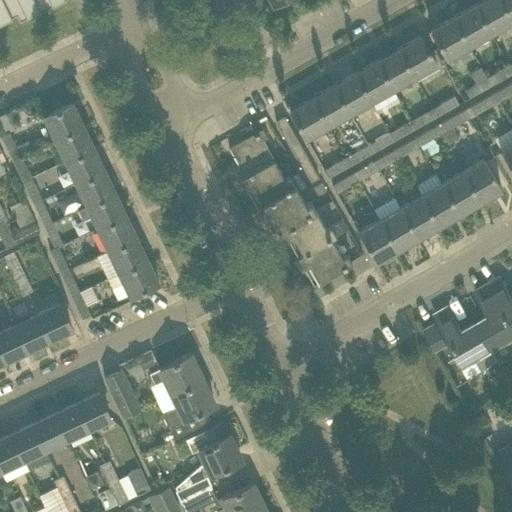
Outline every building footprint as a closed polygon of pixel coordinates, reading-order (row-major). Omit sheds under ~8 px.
[(0,0),(0,22),(16,14),(19,21),(60,0),(0,0)] [(480,0),(474,4),(490,32),(511,20),(500,0),(480,0)] [(511,0),(500,0),(511,20),(511,19),(511,0)] [(453,16),(469,44),(490,32),(474,4),(453,16)] [(446,57),(469,44),(453,16),(430,29),(446,57)] [(420,34),(398,47),(414,75),(436,63),(420,34)] [(376,59),(392,88),(414,75),(398,47),(376,59)] [(355,71),(371,100),(392,88),(376,59),(355,71)] [(487,76),(491,85),(511,73),(511,70),(508,64),(487,76)] [(371,100),(355,71),(333,84),(349,112),(371,100)] [(491,85),(487,76),(464,89),(469,97),(491,85)] [(511,91),(511,81),(495,91),(500,99),(511,91)] [(349,112),(333,84),(311,96),(328,124),(349,112)] [(478,111),(500,99),(495,91),(474,103),(478,111)] [(432,107),(436,115),(459,102),(454,94),(432,107)] [(305,137),(328,124),(311,96),(289,109),(305,137)] [(51,133),(53,138),(83,124),(72,101),(42,115),(51,133)] [(410,119),(415,128),(436,115),(432,107),(410,119)] [(436,124),(440,132),(469,116),(464,108),(436,124)] [(284,134),(292,130),(284,115),(275,119),(284,134)] [(389,131),(393,140),(415,128),(410,119),(389,131)] [(255,121),(244,127),(249,135),(259,129),(255,121)] [(64,160),(94,146),(83,124),(53,138),(64,160)] [(415,136),(420,144),(440,132),(436,124),(415,136)] [(240,177),(273,158),(262,139),(267,136),(262,127),(259,129),(249,135),(229,146),(239,163),(234,166),(240,177)] [(300,144),(293,132),(292,130),(284,134),(291,148),(300,144)] [(20,153),(31,148),(27,139),(15,145),(8,131),(0,134),(12,157),(20,153)] [(393,140),(389,131),(367,144),(372,152),(393,140)] [(420,144),(415,136),(394,148),(399,156),(420,144)] [(511,169),(511,141),(500,149),(511,169)] [(307,158),(300,144),(291,148),(299,162),(307,158)] [(372,152),(367,144),(346,156),(350,164),(372,152)] [(75,182),(104,168),(94,146),(64,160),(75,182)] [(399,156),(394,148),(374,159),(378,167),(399,156)] [(20,153),(12,157),(22,180),(31,176),(20,153)] [(328,177),(350,164),(346,156),(324,169),(328,177)] [(483,157),(462,170),(480,201),(501,188),(483,157)] [(261,203),(294,184),(289,175),(284,178),(273,158),(240,177),(246,188),(251,185),(261,202),(255,204),(256,206),(261,203)] [(315,172),(307,158),(299,162),(307,177),(315,172)] [(353,171),(357,179),(378,167),(374,159),(353,171)] [(104,168),(75,182),(85,204),(76,209),(77,209),(115,191),(104,168)] [(441,182),(459,213),(480,201),(462,170),(441,182)] [(357,179),(353,171),(332,183),(336,191),(357,179)] [(315,172),(307,177),(310,182),(318,177),(315,172)] [(459,213),(441,182),(435,172),(415,184),(420,194),(438,225),(459,213)] [(41,198),(31,176),(22,180),(33,202),(41,198)] [(315,209),(309,200),(305,203),(294,184),(261,203),(267,213),(272,210),(273,213),(281,227),(276,230),(277,231),(282,228),(315,209)] [(90,214),(96,227),(126,213),(115,191),(77,209),(81,219),(90,214)] [(400,206),(418,237),(438,225),(420,194),(400,206)] [(41,198),(33,202),(44,225),(52,221),(41,198)] [(0,234),(0,236),(5,247),(22,239),(38,231),(23,199),(10,205),(19,225),(10,230),(0,234)] [(379,218),(397,249),(418,237),(400,206),(379,218)] [(330,236),(343,229),(338,221),(325,228),(315,209),(282,228),(287,238),(293,235),(294,238),(302,252),(330,236)] [(126,213),(96,227),(98,230),(107,250),(136,235),(126,213)] [(8,219),(6,214),(0,217),(0,234),(10,230),(5,220),(8,219)] [(54,246),(58,244),(58,245),(63,243),(56,229),(61,226),(57,218),(52,221),(44,225),(54,246)] [(342,218),(338,221),(343,229),(347,227),(342,218)] [(376,261),(397,249),(379,218),(358,230),(376,261)] [(96,255),(107,277),(147,258),(136,235),(107,250),(100,253),(96,255)] [(302,252),(297,255),(303,266),(308,263),(318,280),(312,282),(313,283),(351,262),(346,253),(341,256),(330,236),(302,252)] [(69,268),(58,245),(58,244),(54,246),(48,249),(60,272),(69,268)] [(3,255),(12,275),(22,270),(13,250),(3,255)] [(158,281),(147,258),(107,277),(112,287),(122,281),(129,295),(158,281)] [(71,294),(79,290),(69,268),(60,272),(71,294)] [(22,270),(12,275),(22,295),(32,290),(22,270)] [(511,297),(499,275),(487,282),(511,324),(511,297)] [(475,321),(491,347),(511,334),(511,324),(487,282),(475,289),(489,313),(475,321)] [(71,294),(73,299),(82,317),(90,313),(86,305),(97,299),(91,285),(79,290),(71,294)] [(59,302),(37,312),(49,337),(71,326),(59,302)] [(475,321),(461,329),(447,305),(435,312),(464,362),(475,356),(482,368),(497,359),(491,347),(475,321)] [(15,323),(27,347),(49,337),(37,312),(15,323)] [(435,321),(425,326),(437,348),(447,342),(435,321)] [(0,346),(5,358),(27,347),(15,323),(0,330),(0,346)] [(171,392),(202,377),(190,352),(158,367),(159,367),(149,372),(154,382),(156,381),(163,395),(170,391),(171,392)] [(139,408),(120,368),(104,376),(123,416),(139,408)] [(214,403),(202,377),(171,392),(177,405),(162,412),(173,436),(192,428),(210,419),(204,408),(214,403)] [(75,402),(87,426),(109,416),(98,391),(75,402)] [(65,437),(87,426),(75,402),(54,412),(65,437)] [(65,437),(54,412),(32,422),(44,447),(65,437)] [(175,489),(181,501),(203,490),(198,478),(210,473),(241,458),(228,432),(226,433),(221,421),(203,430),(185,438),(191,450),(197,447),(203,459),(175,485),(176,488),(175,489)] [(44,447),(32,422),(11,433),(22,457),(44,447)] [(22,457),(11,433),(0,437),(0,466),(1,467),(22,457)] [(99,463),(108,484),(118,479),(109,459),(99,463)] [(140,466),(127,472),(137,494),(150,487),(140,466)] [(53,479),(62,499),(72,494),(63,474),(53,479)] [(118,479),(108,484),(117,504),(128,499),(118,479)] [(218,511),(253,511),(264,507),(252,481),(213,500),(218,510),(217,511),(218,511)] [(179,511),(178,509),(167,486),(156,492),(165,511),(179,511)] [(186,511),(209,501),(203,490),(181,501),(186,511)] [(80,511),(72,494),(62,499),(68,511),(80,511)] [(15,511),(27,511),(20,495),(9,500),(15,511)]
